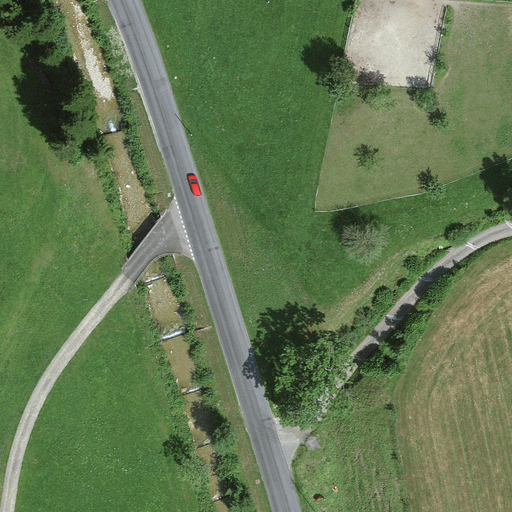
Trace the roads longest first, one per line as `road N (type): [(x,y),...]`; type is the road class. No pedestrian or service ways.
road 1 (tertiary): [(123,0),(287,511)]
road 2 (track): [(7,511),(24,429),(56,364),(152,248),(197,220)]
road 3 (track): [(511,226),(430,277),(315,416),(267,446)]
